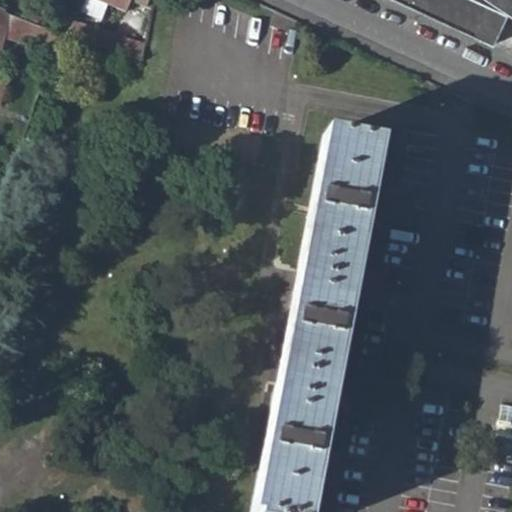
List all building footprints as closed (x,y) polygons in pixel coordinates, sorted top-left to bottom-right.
[(97,0),(87,0),(82,13),(103,21),(109,4),(97,0)] [(97,0),(109,4),(128,12),(132,1),(152,9),(153,0),(97,0)] [(511,0),(397,0),(492,44),(507,7),(511,0)] [(0,9),(0,104),(5,106),(12,83),(0,80),(0,31),(62,57),(69,38),(43,27),(0,9)] [(48,11),(43,27),(142,64),(146,46),(48,11)] [(306,511),(379,143),(322,132),(247,511),(306,511)]
